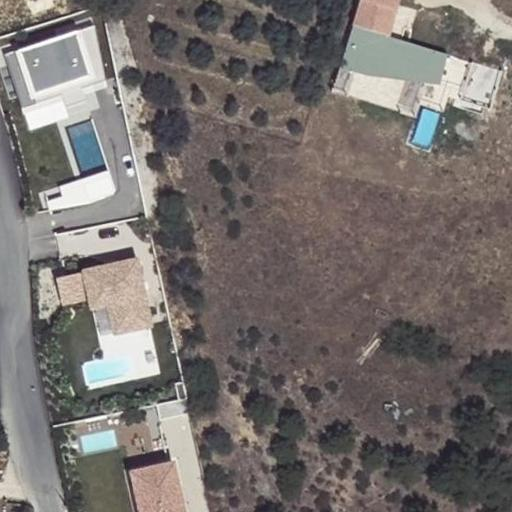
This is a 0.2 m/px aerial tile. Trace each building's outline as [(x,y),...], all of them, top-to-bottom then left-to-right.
[(365,0),(341,69),(367,79),(441,85),(448,54),(388,39),(401,0),(365,0)] [(92,25),(1,55),(16,99),(30,95),(33,104),(59,95),(61,101),(63,108),(84,101),(79,88),(73,69),(99,61),(92,25)] [(99,61),(73,69),(79,88),(103,80),(99,61)] [(30,95),(16,99),(21,114),(61,101),(59,95),(33,104),(30,95)] [(58,206),(117,193),(112,170),(53,183),(58,206)] [(107,267),(56,277),(61,302),(90,295),(92,306),(109,302),(115,332),(150,325),(135,255),(117,259),(118,264),(107,267)] [(181,511),(170,464),(129,473),(137,511),(181,511)]
